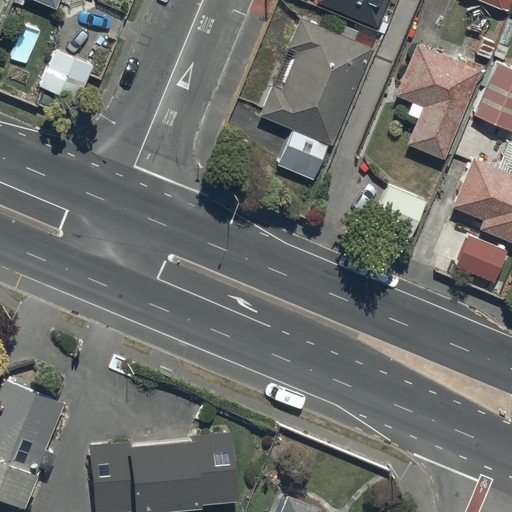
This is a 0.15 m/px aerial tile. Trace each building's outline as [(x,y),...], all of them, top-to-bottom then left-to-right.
[(324,0),(374,21),(382,0),(324,0)] [(257,108),(329,138),(370,41),(297,11),(285,41),(294,44),(278,82),(269,78),(257,108)] [(404,137),(441,153),(478,63),(413,36),(392,88),(419,100),(404,137)] [(52,44),(38,81),(76,96),(91,59),(52,44)] [(471,108),(510,125),(511,120),(511,63),(494,55),(471,108)] [(275,160),(311,174),(325,138),(289,124),(275,160)] [(480,213),(476,222),(511,236),(511,155),(508,165),(469,150),(448,200),(480,213)] [(372,212),(410,228),(424,195),(386,179),(372,212)] [(452,260),(491,276),(504,244),(465,229),(452,260)] [(61,396),(1,371),(0,374),(0,509),(5,511),(8,511),(28,466),(31,467),(61,396)] [(93,509),(235,496),(228,426),(87,439),(93,509)] [(274,511),(313,511),(318,502),(284,489),(274,511)]
